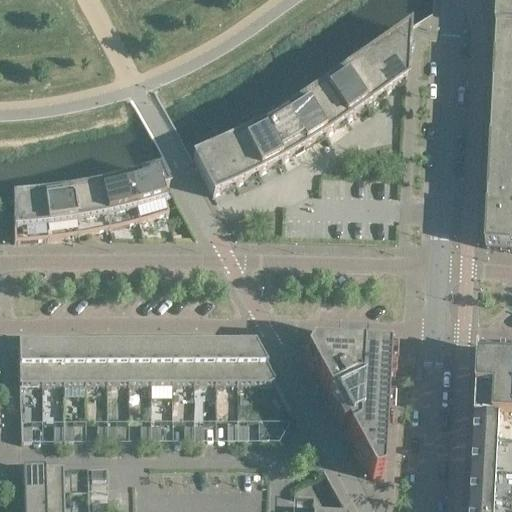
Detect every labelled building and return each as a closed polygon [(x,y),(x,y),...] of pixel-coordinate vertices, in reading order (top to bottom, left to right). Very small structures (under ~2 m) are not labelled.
[(511,0),(497,0),(496,34),(501,34),(500,45),(496,45),(488,199),(492,200),(492,210),(487,210),(485,250),(511,252),(511,0)] [(405,83),(408,30),(380,50),(405,84),(405,83)] [(405,84),(380,50),(361,63),(385,98),(394,91),(391,87),(401,81),(404,85),(405,84)] [(385,98),(361,63),(341,77),(365,112),(375,105),(372,101),(381,94),(384,98),(385,98)] [(365,112),(341,77),(321,91),(346,126),(355,119),(352,115),(362,108),(365,112)] [(346,126),(321,91),(302,105),(325,140),(335,133),(333,129),(342,122),(345,126),(346,126)] [(325,140),(302,105),(282,118),(304,154),(314,147),(311,143),(321,137),(324,141),(325,140)] [(304,154),(282,118),(261,130),(281,167),(292,161),(289,156),(299,151),(302,155),(304,154)] [(281,167),(261,130),(240,141),(259,179),(269,173),(267,169),(277,163),(280,168),(281,167)] [(259,179),(240,141),(218,152),(235,190),(246,185),(244,180),(255,175),(257,180),(259,179)] [(235,190),(218,152),(191,163),(212,200),(223,195),(221,191),(232,186),(234,191),(235,190)] [(167,192),(158,175),(126,184),(137,226),(167,218),(160,194),(167,192)] [(137,226),(126,184),(98,191),(107,234),(137,226)] [(107,234),(98,191),(70,196),(77,239),(107,234)] [(77,239),(70,196),(41,200),(46,243),(77,239)] [(46,243),(41,200),(12,203),(13,246),(46,243)] [(41,391),(40,350),(16,351),(18,392),(41,391)] [(62,391),(62,350),(40,350),(41,391),(62,391)] [(84,391),(84,350),(62,350),(62,391),(84,391)] [(105,391),(105,350),(84,350),(84,391),(105,391)] [(127,391),(127,350),(105,350),(105,391),(127,391)] [(149,391),(149,350),(127,350),(127,391),(149,391)] [(171,391),(171,350),(149,350),(149,391),(171,391)] [(192,391),(192,350),(171,350),(171,391),(192,391)] [(214,391),(214,350),(192,350),(192,391),(214,391)] [(235,391),(235,350),(214,350),(214,391),(235,391)] [(274,387),(253,350),(235,350),(235,391),(267,391),(274,387)] [(344,352),(309,351),(304,360),(371,482),(381,480),(387,354),(360,353),(359,359),(344,358),(344,352)] [(511,511),(511,363),(479,362),(471,511),(511,511)] [(203,446),(202,431),(192,432),(193,446),(203,446)] [(236,446),(236,431),(226,431),(226,446),(236,446)] [(246,446),(246,431),(236,431),(236,446),(246,446)] [(30,447),(30,432),(19,432),(19,447),(30,447)] [(62,447),(62,432),(52,432),(52,447),(62,447)] [(72,447),(72,432),(62,432),(62,447),(72,447)] [(106,447),(106,432),(96,432),(96,447),(106,447)] [(116,447),(116,432),(106,432),(106,447),(116,447)] [(149,447),(149,432),(139,432),(139,447),(149,447)] [(159,447),(159,432),(149,432),(149,447),(159,447)] [(193,446),(192,432),(182,432),(183,446),(193,446)] [(62,498),(61,475),(20,476),(21,499),(62,498)] [(106,485),(105,475),(90,475),(91,485),(106,485)] [(62,511),(62,498),(21,499),(21,511),(62,511)]
